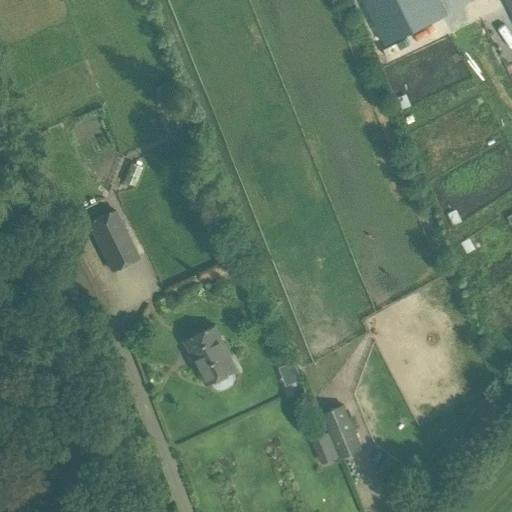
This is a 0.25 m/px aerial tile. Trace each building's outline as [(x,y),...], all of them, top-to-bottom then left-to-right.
[(434,0),(364,0),(386,43),(442,16),(434,0)] [(406,94),(397,98),(401,107),(409,103),(406,94)] [(184,99),(169,104),(181,135),(197,129),(185,99),(184,99)] [(456,210),(447,215),(452,224),(460,220),(456,210)] [(111,268),(136,255),(114,212),(89,224),(111,268)] [(468,239),(461,243),(466,252),(474,247),(468,239)] [(91,313),(107,305),(79,249),(63,257),(91,313)] [(232,382),(233,379),(232,376),(231,372),(236,370),(215,326),(185,340),(207,384),(212,382),(214,385),(216,388),(219,389),(223,388),(229,385),(232,382)] [(347,418),(343,406),(321,415),(339,457),(360,449),(352,431),(360,428),(355,415),(347,418)] [(321,462),(336,456),(327,434),(313,440),(321,462)]
